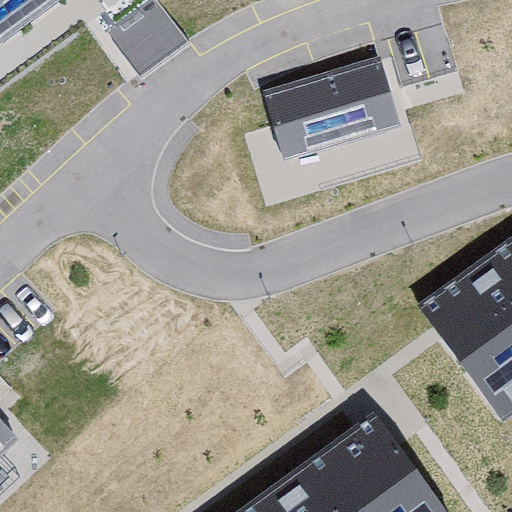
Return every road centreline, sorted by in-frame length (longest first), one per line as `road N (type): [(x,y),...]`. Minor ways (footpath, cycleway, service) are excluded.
road 1 (residential): [(511,182),(267,273),(214,276),(188,268),(147,234),(128,177),(132,148)]
road 2 (residential): [(132,148),(143,120),(273,34),(391,0)]
road 3 (residential): [(132,148),(0,269)]
